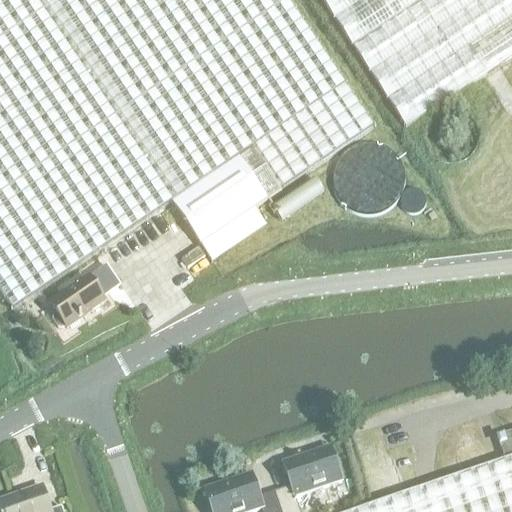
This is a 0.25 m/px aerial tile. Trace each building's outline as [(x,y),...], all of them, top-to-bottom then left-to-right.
[(172,206),(201,249),(212,266),(266,229),(255,212),(268,203),(374,129),(285,0),(0,0),(0,294),(12,313),(99,255),(172,206)] [(511,0),(320,0),(405,131),(484,79),(511,60),(511,0)] [(476,137),(476,136),(475,132),(474,127),(472,124),(469,119),(465,116),(461,113),(455,111),(452,110),(447,111),(441,112),(437,114),(433,117),(430,120),(427,125),(425,130),(424,136),(426,145),(428,149),(430,153),(434,156),(439,159),(448,162),(454,162),(459,160),(466,156),(469,153),(473,147),(475,141),(476,137)] [(410,178),(410,177),(409,171),(407,164),(405,158),(400,152),(393,147),(387,144),(380,142),(376,142),(370,142),(363,144),(357,147),(350,152),(346,158),(343,163),(341,169),(340,176),(341,183),(342,190),(345,195),(349,200),(353,204),(359,208),(364,210),(373,212),(380,212),(386,210),(391,208),(398,203),(402,199),(407,192),(409,185),(410,178)] [(199,250),(181,262),(187,271),(205,259),(199,250)] [(107,268),(90,280),(103,299),(120,288),(107,268)] [(83,321),(82,320),(105,304),(89,281),(66,297),(65,296),(50,307),(57,317),(54,319),(53,324),(58,331),(63,332),(66,329),(68,332),(83,321)] [(262,511),(300,511),(296,500),(342,484),(331,451),(301,462),(300,459),(283,465),(291,489),(260,499),(252,476),(235,482),(236,484),(206,494),(211,511),(259,511),(262,511)] [(62,511),(61,509),(52,511),(49,511),(42,489),(0,503),(0,511),(62,511)]
